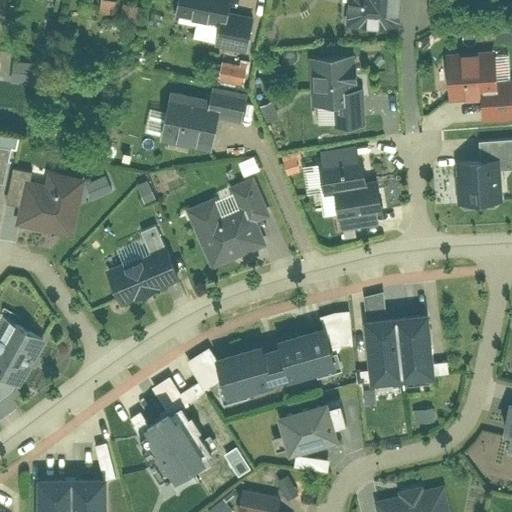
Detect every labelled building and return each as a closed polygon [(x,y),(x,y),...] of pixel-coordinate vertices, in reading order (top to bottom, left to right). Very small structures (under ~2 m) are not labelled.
[(175,0),(172,17),(214,25),(209,46),(236,51),(243,15),(226,12),(227,0),(175,0)] [(349,0),(349,22),(399,24),(400,0),(349,0)] [(141,6),(124,4),(122,22),(139,24),(141,6)] [(497,44),(447,46),(450,96),(483,94),(484,114),(511,112),(511,73),(499,75),(497,44)] [(335,120),(368,119),(367,79),(360,79),(359,49),(311,50),(313,98),(335,97),(335,120)] [(43,61),(17,56),(13,82),(39,86),(43,61)] [(173,85),(163,134),(214,145),(222,105),(244,110),(249,85),(215,78),(212,93),(173,85)] [(478,153),(457,154),(460,199),(503,196),(501,162),(511,161),(511,133),(477,135),(478,153)] [(0,176),(4,178),(10,143),(0,140),(0,176)] [(329,151),(322,151),(325,187),(337,186),(341,225),(368,222),(369,231),(382,229),(381,216),(386,216),(385,206),(401,204),(398,176),(371,179),(368,149),(360,150),(359,142),(328,145),(329,151)] [(30,166),(14,163),(7,198),(21,200),(18,219),(74,230),(85,174),(62,169),(59,184),(28,178),(30,166)] [(213,261),(266,238),(256,215),(272,208),(255,170),(231,180),(240,201),(223,209),(216,193),(188,205),(213,261)] [(89,178),(95,193),(111,187),(105,172),(89,178)] [(107,265),(122,300),(181,275),(157,220),(142,227),(150,246),(107,265)] [(209,342),(192,354),(199,377),(206,388),(220,380),(225,400),(282,383),(281,376),(316,366),(318,372),(344,366),(337,343),(353,340),(349,306),(322,312),(324,320),(216,353),(209,342)] [(0,368),(22,380),(47,334),(6,313),(0,324),(0,368)] [(426,313),(366,320),(372,368),(373,380),(433,373),(431,362),(426,313)] [(431,362),(433,373),(448,372),(447,360),(431,362)] [(0,394),(22,380),(0,368),(0,394)] [(357,381),(373,380),(372,368),(356,370),(357,381)] [(165,402),(146,414),(141,406),(129,414),(140,433),(145,430),(150,438),(146,441),(155,455),(159,452),(172,473),(210,449),(196,427),(203,423),(193,407),(187,411),(182,403),(206,388),(199,377),(181,388),(171,372),(154,383),(165,402)] [(348,415),(342,394),(331,397),(329,391),(279,407),(285,428),(274,432),(277,444),(288,440),(290,448),(339,433),(335,419),(348,415)] [(433,404),(414,406),(416,424),(435,421),(433,404)] [(107,436),(96,439),(104,469),(114,467),(107,436)] [(251,464),(238,443),(226,451),(239,471),(251,464)] [(332,453),(297,449),(295,462),(330,467),(332,453)] [(104,511),(104,469),(41,470),(41,511),(104,511)] [(452,511),(445,476),(399,485),(401,491),(377,496),(379,511),(452,511)] [(281,492),(242,485),(239,503),(255,505),(254,511),(294,511),(295,509),(279,506),(281,492)]
